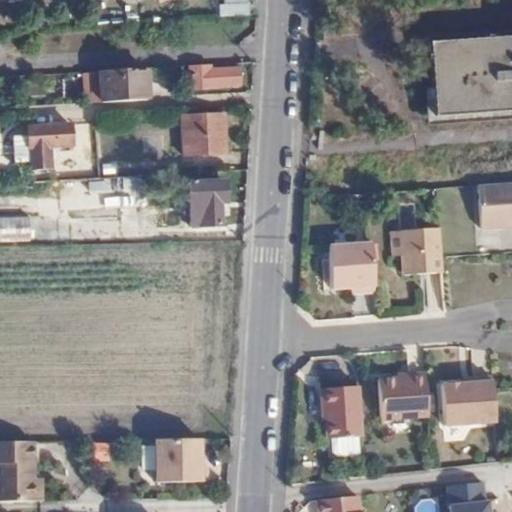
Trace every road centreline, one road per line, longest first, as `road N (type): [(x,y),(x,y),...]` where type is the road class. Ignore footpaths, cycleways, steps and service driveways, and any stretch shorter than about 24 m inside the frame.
road 1 (residential): [(285,0),(265,346)]
road 2 (residential): [(265,346),(511,328)]
road 3 (residential): [(265,346),(256,511)]
